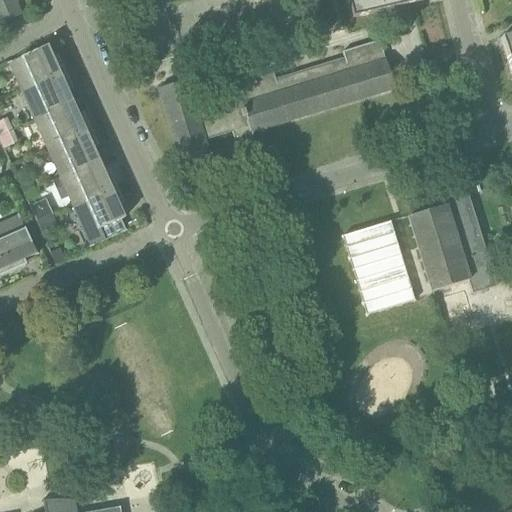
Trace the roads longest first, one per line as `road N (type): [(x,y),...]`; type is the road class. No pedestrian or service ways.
road 1 (residential): [(357,511),(262,441),(169,229)]
road 2 (residential): [(169,229),(488,133)]
road 3 (residential): [(169,229),(69,9)]
road 4 (residential): [(0,302),(169,229)]
road 5 (residential): [(488,133),(456,0)]
